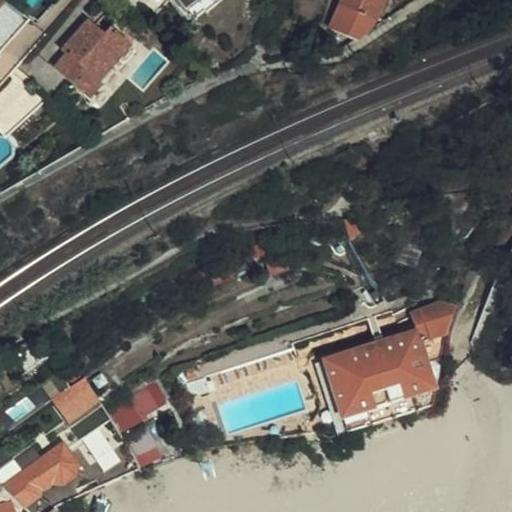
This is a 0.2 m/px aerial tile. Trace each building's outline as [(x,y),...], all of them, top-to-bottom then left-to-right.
[(0,0),(0,30),(19,8),(9,0),(0,0)] [(321,0),(318,15),(317,17),(326,38),(330,36),(355,19),(355,17),(359,8),(362,9),(365,0),(321,0)] [(51,66),(86,95),(132,42),(86,18),(58,47),(63,52),(51,66)] [(430,188),(428,191),(442,197),(429,228),(436,231),(458,179),(430,180),(427,186),(430,188)] [(442,197),(428,191),(416,223),(429,228),(442,197)] [(397,218),(386,246),(400,252),(411,224),(397,218)] [(257,262),(289,250),(285,248),(283,243),(279,231),(277,232),(275,228),(254,237),(254,238),(249,240),(253,252),(257,262)] [(213,252),(218,265),(253,252),(249,240),(247,235),(212,248),(213,252)] [(189,277),(218,265),(213,252),(184,265),(182,261),(165,268),(167,275),(186,268),(189,277)] [(323,381),(336,420),(421,392),(424,376),(431,328),(442,297),(443,293),(432,289),(399,304),(404,318),(312,347),(323,381)] [(195,362),(175,367),(179,381),(199,374),(195,362)] [(74,365),(52,378),(60,392),(82,379),(74,365)] [(60,392),(52,378),(42,385),(56,404),(85,385),(84,383),(82,379),(60,392)] [(99,400),(111,419),(127,410),(125,408),(145,397),(136,380),(99,400)] [(84,392),(73,399),(82,412),(93,405),(84,392)] [(132,415),(109,425),(114,434),(121,445),(141,436),(132,415)] [(72,433),(89,476),(108,468),(91,426),(72,433)] [(21,452),(0,468),(0,484),(10,495),(25,484),(27,476),(38,469),(50,469),(61,462),(64,452),(50,434),(21,452)] [(141,436),(121,445),(126,455),(146,447),(141,436)]
